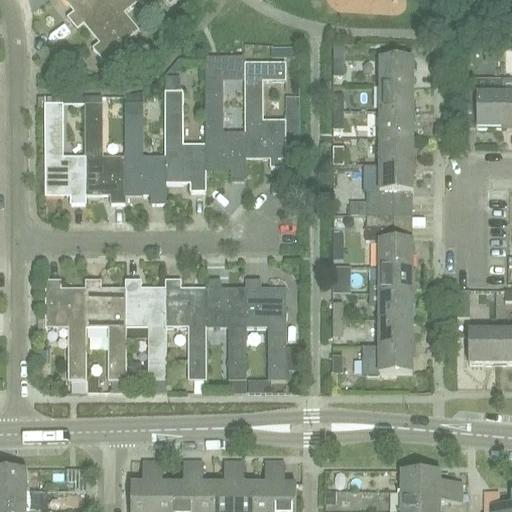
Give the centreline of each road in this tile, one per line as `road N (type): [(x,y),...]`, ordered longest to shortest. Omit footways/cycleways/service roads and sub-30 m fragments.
road 1 (residential): [(16,431),(15,60),(6,0)]
road 2 (tertiary): [(511,436),(112,425)]
road 3 (residential): [(465,275),(468,180),(478,169),(511,166)]
